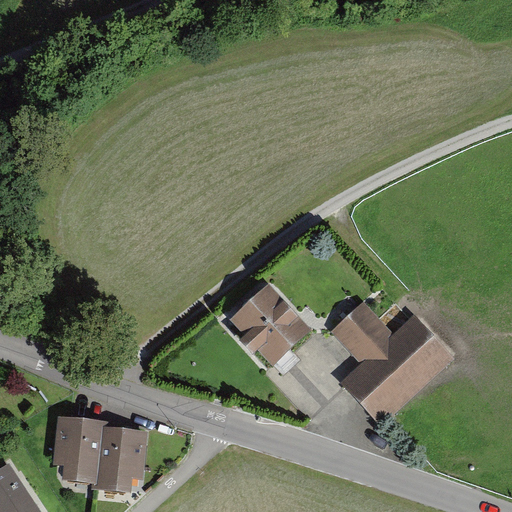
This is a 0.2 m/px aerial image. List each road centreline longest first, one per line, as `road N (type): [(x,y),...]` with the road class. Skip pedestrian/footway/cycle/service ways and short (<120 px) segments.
road 1 (track): [(107,388),(218,288),(332,207),(486,125),(511,119)]
road 2 (unclassified): [(492,511),(257,434)]
road 3 (residential): [(224,423),(0,345)]
road 4 (track): [(0,63),(158,0)]
road 5 (residential): [(142,511),(224,423)]
